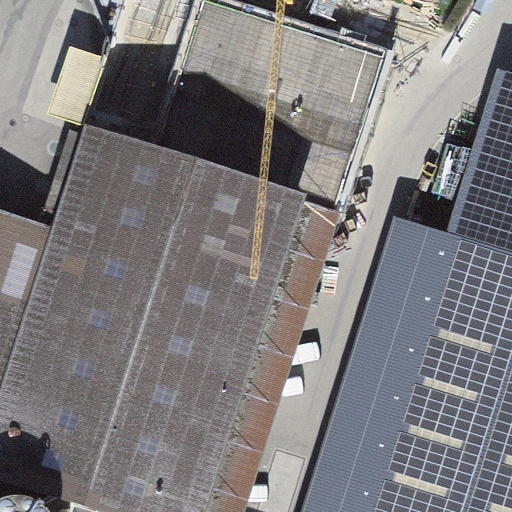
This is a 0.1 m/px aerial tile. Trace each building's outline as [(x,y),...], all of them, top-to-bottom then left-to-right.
[(291,199),(333,212),(382,56),(205,1),(157,156),(291,199)] [(511,511),(511,75),(496,71),(446,233),(395,218),(303,511),(511,511)] [(157,156),(96,136),(0,436),(0,477),(84,504),(109,511),(190,511),(291,199),(157,156)] [(0,376),(44,235),(0,222),(0,376)] [(109,511),(84,504),(0,477),(0,511),(109,511)]
